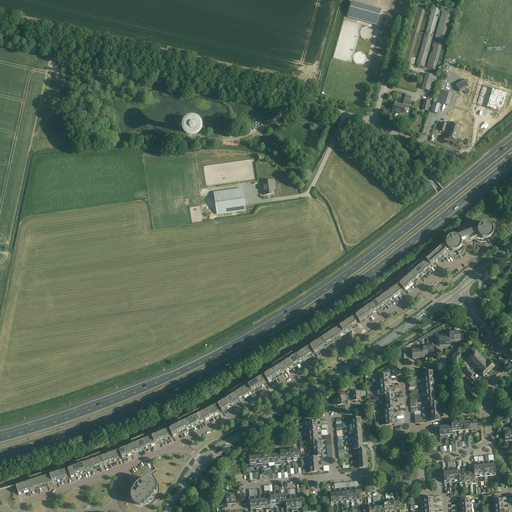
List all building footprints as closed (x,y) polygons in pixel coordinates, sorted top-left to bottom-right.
[(352,2),(348,18),(379,25),(383,9),(352,2)] [(428,6),(416,3),(400,65),(412,68),(428,6)] [(440,10),(432,8),(416,67),(423,70),(440,10)] [(453,13),(443,11),(427,71),(436,74),(453,13)] [(448,74),(442,72),(433,101),(449,106),(452,94),(444,91),(448,74)] [(438,76),(426,73),(421,89),(434,92),(438,76)] [(468,83),(467,80),(465,81),(465,80),(456,85),(460,92),(468,87),(467,83),(468,83)] [(483,86),(477,105),(501,112),(507,93),(483,86)] [(411,97),(405,95),(403,102),(403,105),(395,103),(392,111),(403,114),(405,106),(408,107),(409,104),(411,97)] [(440,104),(433,102),(430,112),(437,114),(440,104)] [(460,126),(451,123),(446,138),(455,141),(460,126)] [(274,185),(274,180),(261,182),(263,195),(274,194),(273,185),(274,185)] [(245,211),(242,189),(214,192),(217,215),(245,211)] [(498,227),(497,225),(491,225),(490,224),(489,224),(487,223),(486,223),(485,223),(483,223),(482,223),(481,224),(480,225),(479,226),(478,227),(477,228),(457,236),(455,235),(454,235),(453,235),(451,235),(450,236),(449,236),(448,237),(447,238),(446,239),(445,240),(445,242),(445,243),(441,246),(446,253),(449,256),(451,256),(453,257),(455,256),(457,256),(459,255),(458,253),(459,253),(461,254),(463,253),(464,251),(465,249),(466,247),(466,245),(466,243),(466,241),(474,238),(475,240),(477,241),(478,242),(480,243),(482,244),(484,244),(486,244),(486,242),(488,242),(489,244),(491,243),(493,242),(495,240),(496,238),(497,236),(498,234),(498,232),(498,229),(498,227)] [(446,253),(441,246),(437,250),(443,256),(446,253)] [(431,250),(439,259),(443,256),(437,250),(435,247),(431,250)] [(431,250),(427,254),(435,263),(439,259),(431,250)] [(435,263),(427,254),(423,257),(431,266),(435,263)] [(419,260),(427,269),(431,266),(423,257),(419,260)] [(415,264),(423,273),(427,269),(419,260),(415,264)] [(423,273),(415,264),(412,267),(420,276),(423,273)] [(416,279),(420,276),(412,267),(408,270),(410,273),(416,279)] [(406,277),(412,283),(416,279),(410,273),(406,277)] [(412,283),(406,277),(403,280),(408,286),(412,283)] [(399,283),(404,290),(408,286),(403,280),(399,283)] [(396,285),(392,288),(397,295),(401,292),(396,285)] [(393,298),(397,295),(392,288),(388,291),(393,298)] [(377,294),(384,304),(389,301),(384,294),(382,291),(377,294)] [(389,301),(393,298),(388,291),(384,294),(389,301)] [(373,297),(380,307),(384,304),(377,294),(373,297)] [(373,297),(369,300),(376,310),(380,307),(373,297)] [(369,300),(365,303),(372,313),(376,310),(369,300)] [(361,306),(368,316),(372,313),(365,303),(361,306)] [(364,319),(368,316),(361,306),(357,310),(359,313),(359,312),(364,319)] [(359,312),(359,313),(355,316),(360,322),(364,319),(359,312)] [(341,320),(348,330),(352,327),(348,320),(346,317),(341,320)] [(352,317),(348,320),(352,327),(357,324),(352,317)] [(337,323),(344,333),(348,330),(341,320),(337,323)] [(337,323),(333,326),(339,336),(344,333),(337,323)] [(339,336),(333,326),(328,328),(335,338),(339,336)] [(331,341),(335,338),(328,328),(324,331),(331,341)] [(454,332),(455,342),(459,342),(459,340),(460,340),(460,334),(463,334),(462,332),(460,332),(459,329),(454,330),(454,332)] [(327,344),(331,341),(324,331),(320,334),(322,337),(327,344)] [(322,337),(318,340),(322,347),(327,344),(322,337)] [(314,343),(318,350),(322,347),(318,340),(314,343)] [(433,346),(427,347),(428,357),(432,356),(432,355),(434,355),(433,353),(436,352),(435,342),(434,342),(433,343),(433,346)] [(314,343),(309,346),(314,352),(318,350),(314,343)] [(307,347),(302,350),(307,357),(311,354),(307,347)] [(307,357),(302,350),(298,353),(302,360),(307,357)] [(414,360),(418,360),(417,350),(409,350),(409,355),(412,355),(412,359),(413,359),(414,360)] [(478,366),(485,359),(476,351),(467,361),(470,364),(471,363),(474,365),(472,367),(476,370),(479,366),(478,366)] [(287,355),(294,365),(298,363),(294,356),(294,355),(292,352),(287,355)] [(302,360),(298,353),(294,355),(294,356),(298,363),(302,360)] [(287,355),(283,358),(289,368),(294,365),(287,355)] [(289,368),(283,358),(279,361),(285,371),(289,368)] [(487,361),(485,359),(478,366),(479,366),(476,370),(483,377),(495,366),(489,360),(487,361)] [(285,371),(279,361),(274,363),(281,374),(285,371)] [(281,374),(274,363),(270,366),(277,376),(281,374)] [(272,379),(277,376),(270,366),(266,369),(268,372),(272,379)] [(378,375),(375,375),(376,380),(379,380),(388,379),(388,378),(388,375),(391,375),(391,374),(391,373),(388,373),(388,374),(385,374),(385,371),(378,372),(378,375)] [(268,372),(263,375),(268,382),(272,379),(268,372)] [(250,379),(256,389),(260,386),(256,379),(254,376),(250,379)] [(261,377),(256,379),(260,386),(265,384),(261,377)] [(256,389),(250,379),(245,382),(252,392),(256,389)] [(248,394),(252,392),(245,382),(241,384),(248,394)] [(237,387),(243,397),(248,394),(241,384),(237,387)] [(348,395),(351,395),(352,401),(360,400),(360,392),(357,392),(357,389),(349,389),(349,384),(347,385),(348,395)] [(336,399),(333,399),(333,405),(336,405),(337,406),(345,405),(344,399),(348,398),(348,395),(347,385),(345,387),(345,390),(345,393),(340,393),(341,397),(336,397),(336,399)] [(243,397),(237,387),(232,390),(239,400),(243,397)] [(235,403),(239,400),(232,390),(228,392),(230,396),(235,403)] [(230,396),(226,398),(230,405),(235,403),(230,396)] [(226,408),(230,405),(226,398),(222,401),(226,408)] [(221,411),(226,408),(222,401),(217,404),(221,411)] [(214,405),(210,408),(213,415),(218,413),(214,405)] [(210,408),(205,410),(209,417),(213,415),(210,408)] [(194,411),(200,422),(204,420),(201,412),(199,409),(194,411)] [(204,420),(209,417),(205,410),(201,412),(204,420)] [(200,422),(194,411),(190,414),(195,424),(200,422)] [(185,416),(191,427),(195,424),(190,414),(185,416)] [(181,418),(186,429),(191,427),(185,416),(181,418)] [(176,421),(182,431),(186,429),(181,418),(176,421)] [(177,434),(182,431),(176,421),(171,423),(173,426),(177,434)] [(476,421),(470,421),(471,430),(475,429),(475,431),(481,430),(480,423),(477,424),(476,421)] [(173,426),(169,429),(172,436),(177,434),(173,426)] [(155,431),(159,442),(164,440),(161,432),(160,428),(155,431)] [(508,429),(508,428),(504,428),(503,429),(503,432),(504,433),(505,441),(511,441),(511,429),(508,429)] [(166,430),(161,432),(164,440),(169,438),(166,430)] [(150,432),(155,444),(159,442),(155,431),(150,432)] [(145,434),(150,446),(155,444),(150,432),(145,434)] [(141,436),(145,448),(150,446),(145,434),(141,436)] [(136,438),(141,450),(145,448),(141,436),(136,438)] [(136,452),(141,450),(136,438),(131,440),(133,444),(136,452)] [(123,448),(118,450),(122,457),(127,455),(123,448)] [(95,455),(99,466),(104,464),(101,456),(100,453),(95,455)] [(90,456),(94,468),(99,466),(95,455),(90,456)] [(85,458),(90,470),(94,468),(90,456),(85,458)] [(81,460),(85,471),(90,470),(85,458),(81,460)] [(76,462),(80,473),(85,471),(81,460),(76,462)] [(75,475),(80,473),(76,462),(71,464),(72,467),(75,475)] [(53,470),(57,481),(62,479),(59,472),(60,472),(58,468),(53,470)] [(152,475),(149,469),(140,481),(139,481),(139,482),(132,491),(131,491),(131,492),(128,496),(128,500),(138,509),(140,506),(141,506),(143,503),(144,505),(143,502),(147,502),(147,498),(150,498),(151,498),(150,495),(153,494),(154,494),(153,491),(156,490),(156,492),(156,490),(156,488),(156,487),(163,478),(158,475),(157,472),(155,473),(152,475)] [(53,470),(49,471),(52,483),(57,481),(53,470)] [(47,484),(52,483),(49,471),(44,473),(47,484)] [(39,474),(42,486),(47,484),(44,473),(39,474)] [(38,487),(42,486),(39,474),(34,476),(38,487)] [(33,489),(38,487),(34,476),(29,477),(30,481),(33,489)] [(331,505),(336,504),(335,493),(334,493),(331,493),(330,484),(327,485),(328,493),(330,493),(331,505)] [(221,509),(227,509),(230,508),(229,505),(235,504),(235,496),(226,496),(226,501),(223,501),(223,506),(216,506),(216,509),(221,509)] [(460,505),(471,504),(471,498),(466,499),(466,496),(456,497),(456,501),(459,501),(459,504),(460,505)] [(504,504),(503,503),(503,500),(506,500),(506,498),(503,498),(503,499),(501,499),(500,496),(493,497),(494,505),(504,504)]
